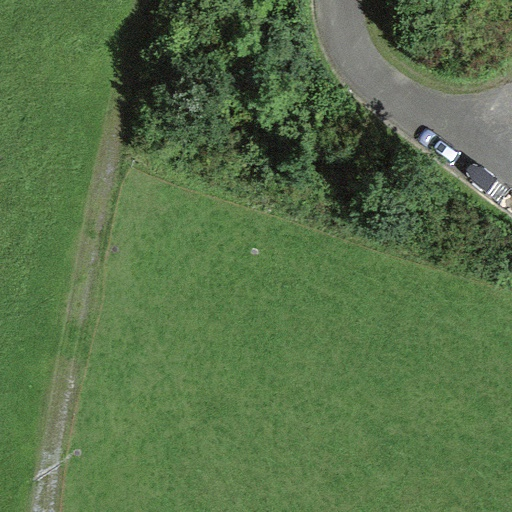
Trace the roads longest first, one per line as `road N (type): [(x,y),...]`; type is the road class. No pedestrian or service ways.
road 1 (track): [(51,511),(78,333),(152,0)]
road 2 (track): [(350,0),(364,70),(431,129),(511,179)]
